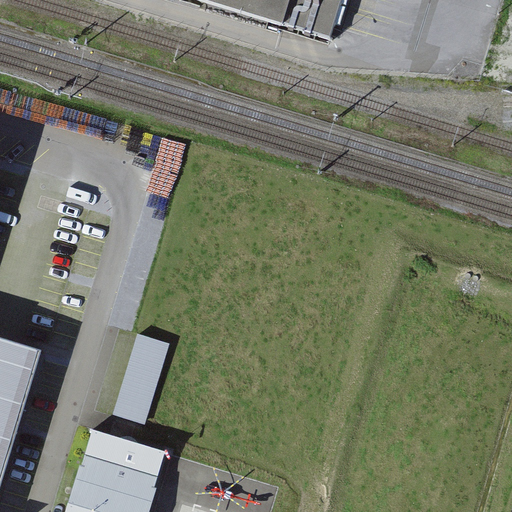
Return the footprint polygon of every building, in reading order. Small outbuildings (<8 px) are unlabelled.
[(190,0),(326,41),(338,0),(190,0)] [(116,413),(148,422),(172,340),(140,330),(116,413)] [(0,455),(32,350),(0,340),(0,455)] [(153,511),(171,459),(92,435),(68,511),(153,511)] [(171,459),(153,511),(271,511),(278,489),(171,459)]
